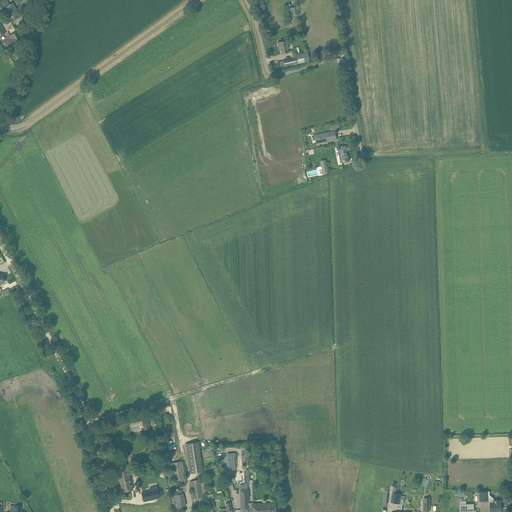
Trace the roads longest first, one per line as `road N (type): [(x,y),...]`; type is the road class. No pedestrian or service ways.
road 1 (track): [(0,242),(81,403),(111,511)]
road 2 (unclassified): [(245,0),(272,74),(331,60),(343,65),(361,151)]
road 3 (unclassified): [(0,123),(25,123),(196,0)]
road 4 (unclassified): [(0,123),(38,0)]
